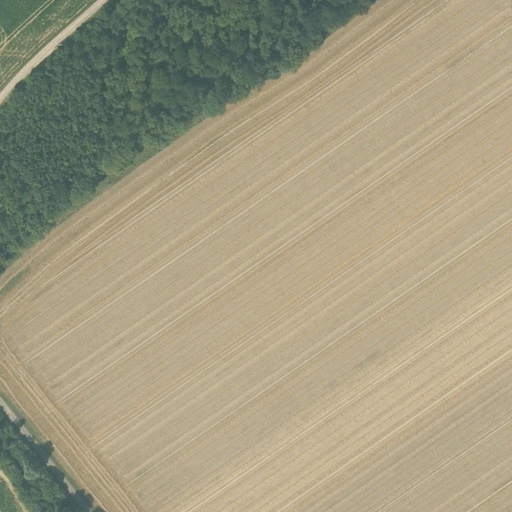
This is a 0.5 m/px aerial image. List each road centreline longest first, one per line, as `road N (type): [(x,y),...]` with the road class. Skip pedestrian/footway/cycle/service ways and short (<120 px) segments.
road 1 (track): [(103,0),(0,106)]
road 2 (track): [(0,402),(88,511)]
